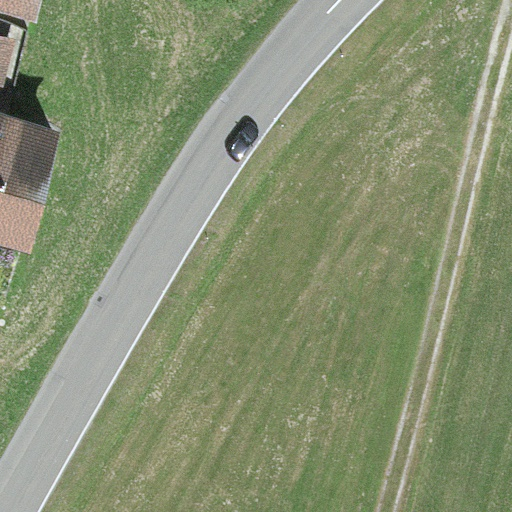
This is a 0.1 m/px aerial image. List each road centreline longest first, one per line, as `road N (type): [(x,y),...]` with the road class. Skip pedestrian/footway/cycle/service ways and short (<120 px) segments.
road 1 (tertiary): [(336,0),(251,98),(8,511)]
road 2 (track): [(375,511),(511,31)]
